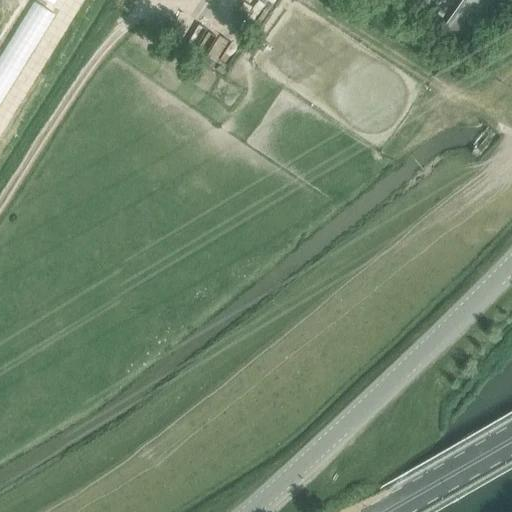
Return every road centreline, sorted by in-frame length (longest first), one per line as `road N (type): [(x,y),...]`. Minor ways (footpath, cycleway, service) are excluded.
road 1 (unclassified): [(249,511),(511,260)]
road 2 (primary): [(386,511),(511,439)]
